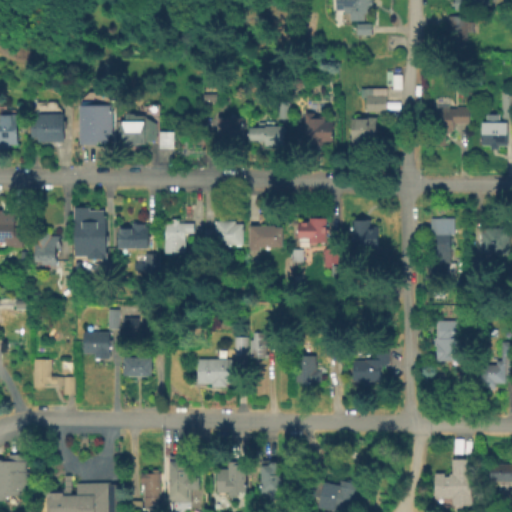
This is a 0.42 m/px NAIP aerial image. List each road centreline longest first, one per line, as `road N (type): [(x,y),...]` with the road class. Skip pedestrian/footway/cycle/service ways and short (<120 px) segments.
road 1 (residential): [(511,184),(0,176)]
road 2 (residential): [(511,423),(42,418)]
road 3 (residential): [(416,0),(406,218),(412,422)]
